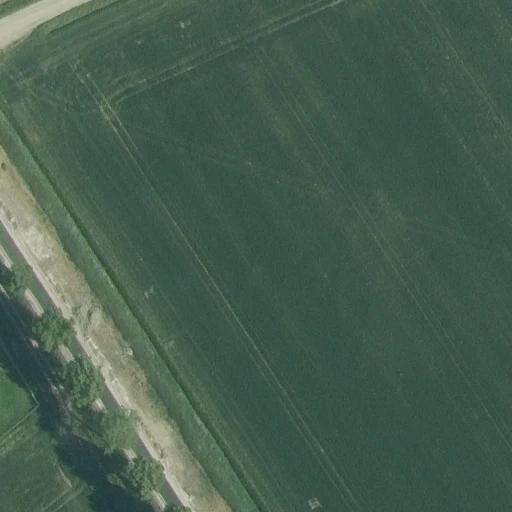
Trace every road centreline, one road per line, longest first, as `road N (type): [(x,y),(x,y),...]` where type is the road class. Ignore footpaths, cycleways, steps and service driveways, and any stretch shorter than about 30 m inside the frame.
road 1 (tertiary): [(179,511),(0,229)]
road 2 (track): [(0,290),(138,511)]
